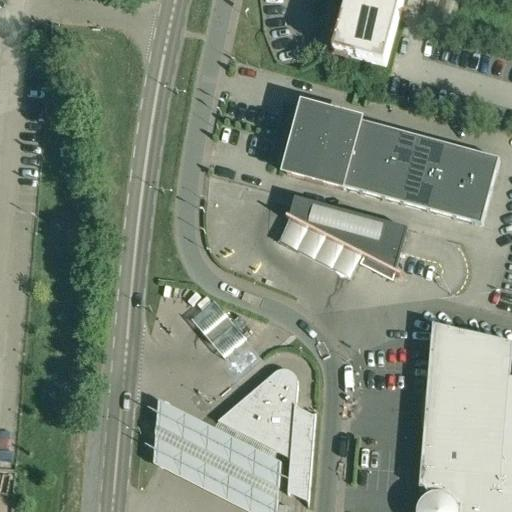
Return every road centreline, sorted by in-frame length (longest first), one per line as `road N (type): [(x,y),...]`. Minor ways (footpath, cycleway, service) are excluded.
road 1 (unclassified): [(325,511),(331,364),(294,322),(210,282),(187,240),(189,179),(226,0)]
road 2 (tertiary): [(112,511),(140,203),(175,0)]
